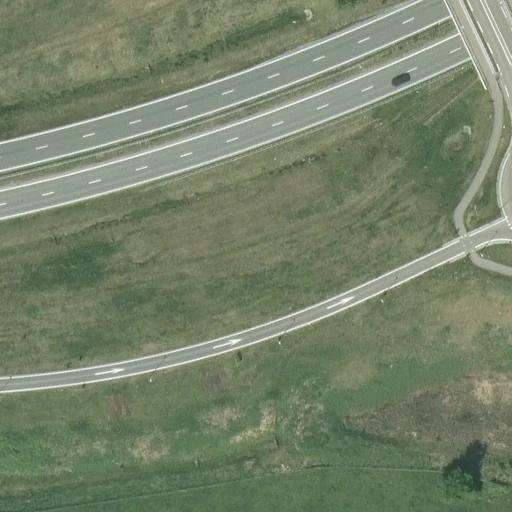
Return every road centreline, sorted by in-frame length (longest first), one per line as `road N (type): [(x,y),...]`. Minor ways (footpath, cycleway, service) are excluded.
road 1 (trunk): [(0,204),(235,136),(511,24)]
road 2 (trunk): [(0,383),(123,367),(269,328),(511,224)]
road 3 (trunk): [(451,0),(220,93),(0,156)]
